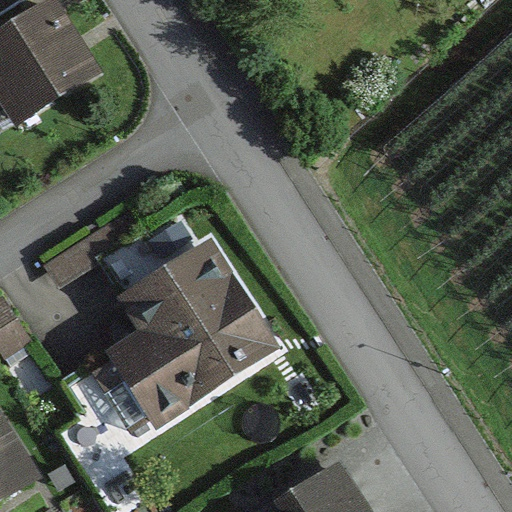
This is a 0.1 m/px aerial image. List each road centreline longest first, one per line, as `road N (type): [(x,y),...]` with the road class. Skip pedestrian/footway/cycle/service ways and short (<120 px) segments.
road 1 (residential): [(472,511),(225,111)]
road 2 (residential): [(225,111),(0,257)]
road 3 (residential): [(225,111),(148,0)]
